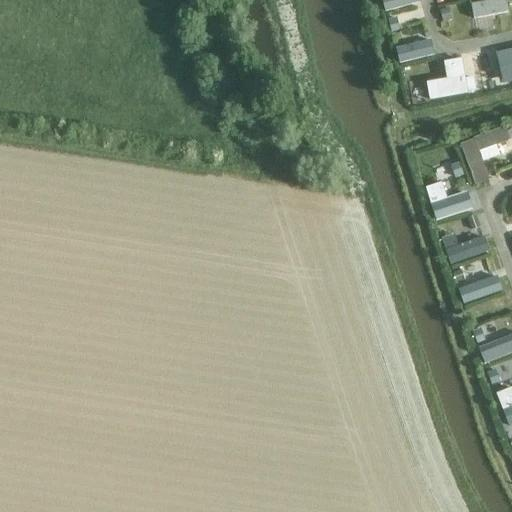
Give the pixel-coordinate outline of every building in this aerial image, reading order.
[(508,0),(476,0),(478,10),(510,4),(508,0)] [(447,8),(439,11),(442,22),(450,20),(447,8)] [(394,18),(386,20),(389,29),(397,27),(394,18)] [(400,39),(401,50),(434,46),(433,35),(400,39)] [(455,50),(458,65),(470,63),(467,48),(455,50)] [(445,71),(411,76),(412,89),(447,83),(445,71)] [(511,129),(503,133),(506,141),(511,138),(511,129)] [(481,171),(492,166),(485,150),(474,155),(481,171)] [(458,164),(450,167),(454,180),(463,177),(458,164)] [(436,195),(438,208),(476,200),(473,187),(436,195)] [(475,216),(467,219),(471,231),(479,228),(475,216)] [(463,277),(466,290),(501,282),(499,269),(463,277)] [(461,271),(451,274),(454,283),(463,280),(461,271)] [(511,326),(484,333),(486,345),(511,338),(511,326)] [(479,330),(471,333),(475,345),(483,341),(479,330)] [(494,371),(485,374),(490,386),(498,383),(494,371)] [(499,393),(492,396),(495,405),(503,402),(499,393)]
